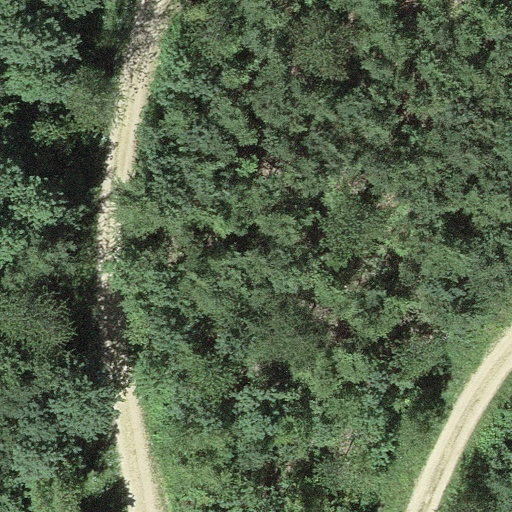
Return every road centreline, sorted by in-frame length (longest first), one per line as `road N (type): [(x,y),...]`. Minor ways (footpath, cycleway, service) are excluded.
road 1 (track): [(141,511),(109,385),(110,169),(141,0)]
road 2 (track): [(411,511),(448,433),(511,357)]
